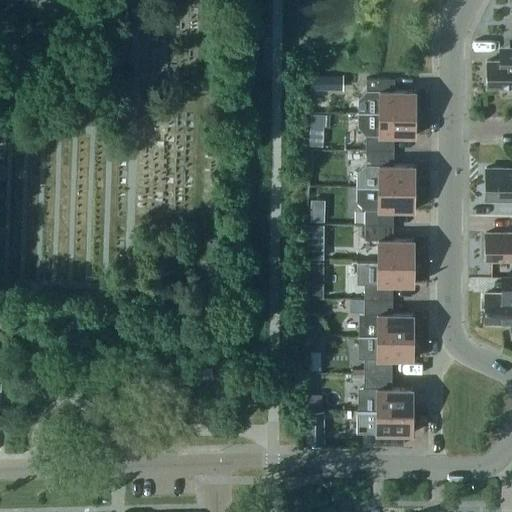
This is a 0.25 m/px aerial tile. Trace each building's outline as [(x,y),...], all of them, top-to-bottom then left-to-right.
[(486,61),(486,88),(511,87),(511,47),(498,47),(498,61),(486,61)] [(310,75),(310,87),(326,87),(326,75),(310,75)] [(357,112),(378,113),(414,113),(414,89),(413,89),(413,91),(389,90),(389,78),(365,78),(365,90),(357,99),(357,112)] [(365,150),(389,150),(389,135),(412,135),(412,136),(413,136),(414,113),(378,113),(357,112),(357,126),(365,135),(365,150)] [(413,187),(413,164),(412,164),(412,165),(389,165),(389,150),(365,150),(365,164),(355,173),(355,187),(378,187),(413,187)] [(511,168),(485,168),(485,200),(511,200),(511,168)] [(364,209),(364,224),(388,224),(388,209),(412,209),(412,211),(413,211),(413,187),(378,187),(355,187),(355,201),(364,209)] [(388,239),(388,224),(364,224),(364,240),(377,240),(377,261),(412,262),(413,238),(411,238),(411,239),(388,239)] [(484,260),(511,259),(511,233),(485,233),(484,260)] [(364,283),(364,299),(388,299),(388,284),(411,284),(411,285),(412,285),(412,262),(377,261),(356,261),(356,283),(364,283)] [(511,323),(511,277),(501,278),(501,293),(484,293),(484,323),(511,323)] [(304,285),(303,297),(307,297),(317,297),(318,285),(304,285)] [(357,335),(376,336),(412,336),(412,313),(411,312),(411,314),(388,314),(388,299),(364,299),(363,314),(357,335)] [(363,358),(363,373),(387,373),(387,358),(410,358),(410,360),(412,360),(412,336),(376,336),(357,335),(363,358)] [(320,362),(310,362),(310,370),(320,370),(320,362)] [(188,379),(212,377),(211,367),(187,369),(188,379)] [(387,388),(387,373),(363,373),(363,390),(358,390),(358,410),(373,410),(411,411),(411,387),(410,387),(410,388),(387,388)] [(411,411),(373,410),(358,410),(358,432),(363,432),(362,444),(386,445),(387,433),(410,433),(410,434),(411,434),(411,411)] [(307,445),(323,445),(323,431),(323,411),(307,411),(307,431),(307,445)]
